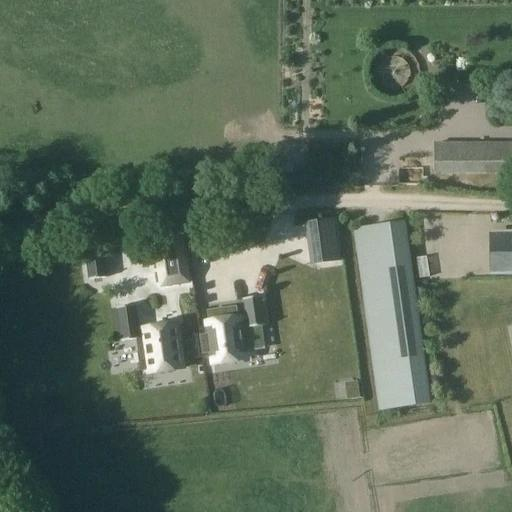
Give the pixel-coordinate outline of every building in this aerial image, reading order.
[(511,143),(435,144),(435,175),(511,174),(511,143)] [(319,222),(324,264),(342,261),(337,220),(319,222)] [(354,231),(379,410),(428,403),(402,224),(354,231)] [(511,232),(488,233),(488,275),(511,274),(511,232)] [(155,244),(162,286),(188,282),(182,240),(155,244)] [(89,280),(106,277),(103,251),(86,254),(89,280)] [(427,257),(417,259),(419,278),(430,277),(427,257)] [(339,363),(328,279),(314,281),(315,290),(301,291),(312,367),(339,363)] [(264,326),(260,298),(244,300),(247,320),(240,321),(239,319),(237,319),(235,309),(216,312),(217,322),(207,324),(209,338),(200,339),(202,354),(212,353),(213,364),(245,360),(244,356),(253,355),(249,329),(264,326)] [(136,307),(118,309),(123,343),(139,340),(143,371),(150,370),(151,374),(183,369),(176,326),(145,330),(145,332),(139,332),(136,307)] [(348,401),(361,399),(359,383),(345,385),(348,401)]
